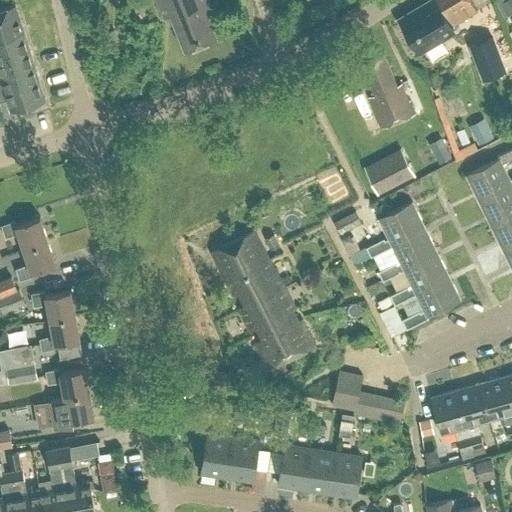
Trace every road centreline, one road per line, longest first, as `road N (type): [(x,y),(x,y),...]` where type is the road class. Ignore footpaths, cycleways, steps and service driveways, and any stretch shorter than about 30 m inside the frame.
road 1 (unclassified): [(155,494),(89,130)]
road 2 (tertiary): [(89,130),(290,56),(387,0)]
road 3 (residential): [(155,494),(176,485),(335,511)]
road 4 (residential): [(346,357),(400,366),(511,307)]
road 5 (unclassified): [(89,130),(56,0)]
